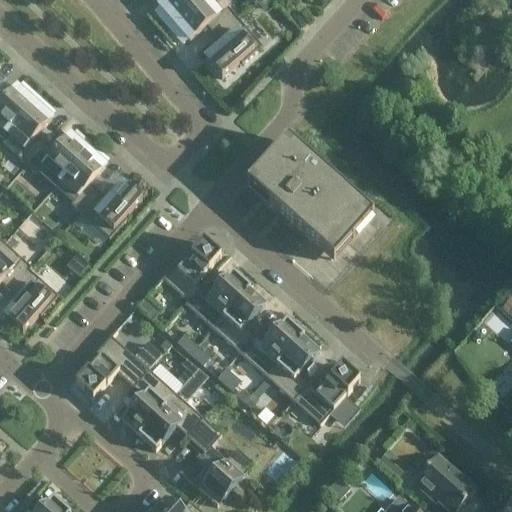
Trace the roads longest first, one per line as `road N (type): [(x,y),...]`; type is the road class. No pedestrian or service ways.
road 1 (residential): [(211,208),(292,113),(300,71),(361,0)]
road 2 (residential): [(42,385),(211,208)]
road 3 (residential): [(211,208),(384,363)]
road 4 (residential): [(0,17),(169,169)]
road 5 (residential): [(169,169),(203,126),(94,0)]
road 6 (residential): [(42,385),(156,482),(128,511)]
